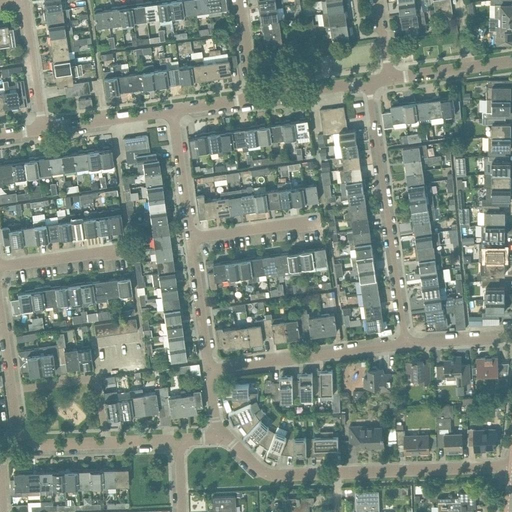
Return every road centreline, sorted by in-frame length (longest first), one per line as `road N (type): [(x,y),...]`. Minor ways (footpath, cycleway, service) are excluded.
road 1 (residential): [(367,83),(405,344)]
road 2 (residential): [(208,371),(405,344)]
road 3 (residential): [(511,468),(336,474)]
road 4 (residential): [(178,440),(36,447),(21,440)]
road 5 (residential): [(21,440),(0,303)]
road 6 (residential): [(190,240),(326,220)]
road 7 (residential): [(336,474),(265,475),(216,438)]
road 8 (residential): [(41,130),(172,111)]
road 9 (residential): [(208,371),(190,240)]
road 10 (residential): [(41,130),(23,0)]
road 11 (residential): [(190,240),(172,111)]
road 12 (residential): [(0,268),(127,251)]
road 13 (residential): [(389,80),(511,62)]
